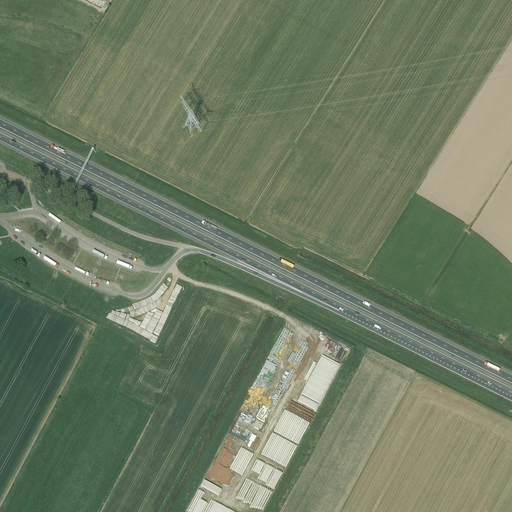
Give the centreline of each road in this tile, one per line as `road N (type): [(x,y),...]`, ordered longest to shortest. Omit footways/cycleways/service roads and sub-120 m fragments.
road 1 (motorway): [(511,303),(448,257),(384,235),(301,230),(228,249),(137,311),(4,511)]
road 2 (motorway): [(51,511),(168,385),(190,338),(199,249),(186,193),(143,120),(76,68),(0,45)]
road 3 (motorway): [(511,379),(0,123)]
road 4 (motorway): [(21,511),(58,463),(119,410),(176,379),(256,356),(363,355),(424,370),(511,408)]
road 5 (motorway): [(0,137),(342,308)]
road 6 (motorway): [(0,186),(45,273),(55,332),(43,422),(0,510)]
road 7 (motorway): [(342,308),(511,393)]
road 8 (motorway): [(195,249),(342,308)]
